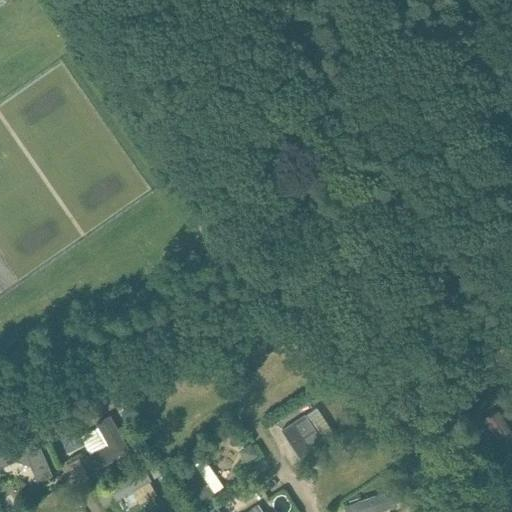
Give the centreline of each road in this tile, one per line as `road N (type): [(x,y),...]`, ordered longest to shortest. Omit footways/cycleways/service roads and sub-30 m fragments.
road 1 (track): [(0,412),(314,289),(114,0)]
road 2 (residential): [(468,511),(314,289)]
road 3 (residential): [(238,408),(307,511)]
